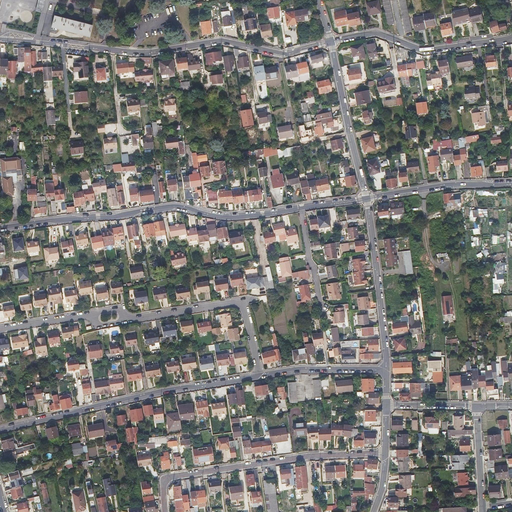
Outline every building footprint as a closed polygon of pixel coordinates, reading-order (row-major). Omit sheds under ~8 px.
[(41,11),(43,0),(37,0),(35,10),(41,11)] [(279,3),(278,0),(270,0),(271,7),(268,8),(270,19),(280,18),(278,6),(280,5),(279,3)] [(382,0),(388,26),(391,25),(395,25),(389,0),(382,0)] [(399,0),(406,33),(410,32),(413,31),(406,0),(399,0)] [(381,12),(381,11),(379,2),(368,4),(370,15),(374,14),(374,13),(381,12)] [(308,9),(296,11),(297,22),(308,20),(310,20),(308,9)] [(310,20),(308,20),(297,22),(298,24),(313,22),(311,14),(312,12),(312,9),(308,9),(310,20)] [(473,26),(479,24),(484,23),(481,11),(470,14),(469,10),(453,13),(455,25),(472,22),(473,26)] [(297,22),(296,11),(287,13),(289,25),(298,24),(297,22)] [(346,12),(346,11),(335,13),(338,26),(349,24),(350,27),(361,24),(358,13),(353,14),(352,11),(346,12)] [(225,26),(229,25),(232,25),(230,13),(223,14),(225,26)] [(416,31),(429,29),(433,28),(432,26),(437,24),(435,13),(423,15),(424,17),(414,19),(416,31)] [(62,16),(54,14),(51,25),(89,34),(92,24),(84,22),(84,21),(80,20),(80,21),(66,17),(62,16)] [(242,20),(243,25),(244,30),(258,27),(255,17),(242,20)] [(453,33),(452,28),(451,23),(443,24),(441,17),(439,17),(443,36),(453,33)] [(203,33),(207,32),(212,32),(210,20),(201,21),(203,33)] [(508,30),(507,25),(499,26),(498,21),(490,23),(493,34),(501,31),(508,30)] [(260,25),(262,37),(273,35),(271,23),(260,25)] [(376,42),(372,43),(367,44),(371,59),(379,58),(376,42)] [(366,54),(364,48),(362,43),(351,46),(355,58),(366,54)] [(36,63),(35,50),(31,50),(31,63),(31,67),(31,71),(32,72),(43,71),(43,67),(43,62),(36,63)] [(221,60),(221,56),(220,52),(206,54),(207,65),(212,64),(212,61),(221,60)] [(324,65),(323,63),(322,61),(324,61),(322,54),(311,57),(314,68),(324,65)] [(224,65),(229,64),(234,64),(232,55),(223,57),(224,65)] [(496,64),(495,59),(495,55),(486,56),(487,66),(496,64)] [(187,62),(188,70),(188,71),(200,69),(199,60),(193,61),(193,56),(186,57),(186,58),(187,62)] [(238,58),(238,61),(239,64),(238,64),(238,68),(249,66),(248,57),(238,58)] [(468,67),(466,57),(456,59),(458,69),(468,67)] [(177,72),(188,70),(187,62),(186,58),(175,61),(177,72)] [(440,72),(441,74),(450,73),(448,60),(439,62),(440,72)] [(19,78),(19,73),(18,61),(9,61),(9,72),(8,72),(8,74),(8,78),(19,78)] [(73,62),(73,68),(74,73),(78,73),(78,77),(87,76),(86,61),(73,62)] [(173,76),(172,69),(171,62),(159,63),(160,78),(173,76)] [(297,65),(298,74),(309,72),(306,62),(296,64),(297,65)] [(128,63),(116,64),(117,73),(129,72),(129,71),(135,71),(134,63),(128,63)] [(413,64),(407,65),(408,75),(408,77),(413,76),(412,70),(416,69),(415,63),(413,63),(413,64)] [(263,64),(253,66),(256,84),(266,83),(266,80),(266,79),(264,69),(264,68),(263,64)] [(299,77),(298,74),(297,65),(291,66),(285,68),(287,79),(299,77)] [(408,75),(407,65),(397,66),(399,77),(408,75)] [(63,76),(62,71),(62,66),(51,67),(52,77),(63,76)] [(361,76),(359,71),(358,66),(347,70),(349,80),(361,76)] [(266,79),(272,78),(277,77),(276,67),(264,69),(266,79)] [(104,79),(104,74),(104,68),(96,69),(96,80),(104,79)] [(223,83),(221,70),(210,72),(211,76),(209,76),(210,80),(211,80),(212,85),(223,83)] [(135,74),(135,77),(135,80),(140,80),(140,82),(140,84),(149,83),(149,82),(153,81),(152,71),(139,72),(139,74),(135,74)] [(442,85),(441,74),(440,72),(436,73),(436,74),(432,75),(432,73),(426,74),(428,88),(432,87),(434,87),(434,86),(442,85)] [(393,77),(389,78),(386,78),(386,80),(377,82),(379,92),(383,91),(395,89),(393,77)] [(332,91),(330,85),(329,80),(317,83),(320,94),(332,91)] [(190,81),(184,82),(179,84),(181,93),(191,90),(190,81)] [(467,100),(473,99),(472,89),(470,89),(470,88),(465,89),(467,100)] [(472,89),(473,99),(476,98),(476,99),(480,98),(479,88),(472,89)] [(371,101),(370,95),(368,89),(356,93),(359,104),(371,101)] [(74,103),(80,103),(86,102),(85,91),(73,92),(74,103)] [(140,110),(139,99),(134,100),(134,99),(131,100),(126,101),(128,112),(140,110)] [(168,100),(163,100),(164,111),(176,110),(174,99),(169,99),(169,100),(168,100)] [(428,112),(427,107),(426,102),(417,103),(419,114),(428,112)] [(473,123),(477,122),(478,122),(479,126),(486,125),(485,123),(484,114),(485,114),(488,113),(487,110),(486,105),(478,107),(479,112),(472,114),(473,123)] [(47,119),(55,119),(55,110),(47,111),(47,119)] [(317,120),(331,117),(329,111),(327,111),(328,113),(319,115),(319,117),(316,118),(317,120)] [(266,113),(257,114),(259,125),(268,124),(266,113)] [(367,114),(365,114),(364,115),(363,113),(357,114),(359,126),(366,124),(365,121),(368,120),(367,114)] [(332,120),(331,117),(317,120),(316,120),(319,136),(324,135),(321,124),(328,122),(329,127),(338,125),(337,119),(332,120)] [(103,124),(96,125),(97,132),(104,131),(103,124)] [(278,138),(286,136),(293,135),(292,126),(277,128),(278,138)] [(304,126),(301,127),(297,127),(300,138),(304,137),(306,137),(304,126)] [(460,155),(461,160),(467,159),(465,151),(464,143),(470,142),(480,140),(479,134),(458,138),(460,155)] [(408,148),(409,148),(410,149),(411,148),(412,148),(412,147),(414,146),(414,147),(418,147),(417,138),(415,138),(414,135),(408,136),(408,139),(406,140),(408,148)] [(166,148),(178,146),(177,141),(177,136),(165,138),(166,148)] [(103,139),(104,149),(117,147),(116,138),(111,138),(111,137),(107,138),(107,139),(103,139)] [(372,138),(367,139),(362,140),(365,153),(376,150),(372,138)] [(335,150),(339,149),(342,149),(341,140),(333,142),(335,150)] [(83,153),(82,147),(82,142),(70,143),(71,154),(83,153)] [(277,147),(263,149),(263,154),(264,158),(278,155),(277,151),(277,147)] [(293,148),(277,151),(278,155),(279,159),(294,156),(294,153),(293,148)] [(263,154),(263,149),(255,151),(255,153),(259,176),(265,175),(263,167),(263,168),(261,159),(259,160),(258,155),(263,154)] [(441,163),(454,161),(454,156),(453,149),(440,151),(441,163)] [(462,164),(461,160),(460,155),(454,156),(454,161),(455,165),(462,164)] [(439,165),(439,161),(438,156),(427,157),(428,167),(439,165)] [(17,176),(16,158),(0,159),(4,196),(14,195),(12,176),(13,176),(17,176)] [(477,162),(475,163),(474,163),(474,166),(471,167),(472,176),(476,176),(479,175),(483,175),(481,165),(484,165),(484,159),(479,160),(480,165),(478,166),(477,162)] [(224,160),(218,161),(213,162),(214,175),(226,173),(224,160)] [(380,173),(378,166),(377,160),(367,162),(370,175),(380,173)] [(496,161),(496,165),(497,169),(502,169),(504,169),(504,170),(508,170),(507,160),(496,161)] [(134,169),(133,161),(120,163),(120,165),(121,167),(121,171),(134,169)] [(345,178),(352,176),(350,161),(342,162),(344,174),(343,174),(343,178),(345,178)] [(419,171),(419,166),(418,162),(406,164),(407,172),(413,172),(413,171),(414,171),(419,171)] [(210,175),(209,171),(209,167),(199,168),(201,177),(210,175)] [(38,208),(37,197),(36,171),(32,171),(33,190),(27,190),(28,201),(33,200),(33,208),(33,209),(38,208)] [(278,171),(276,171),(273,172),(274,177),(271,178),(273,190),(285,188),(282,176),(279,176),(278,171)] [(407,172),(403,173),(399,174),(400,181),(408,180),(407,172)] [(189,176),(189,177),(189,179),(191,179),(193,197),(194,198),(201,197),(199,184),(200,184),(199,174),(195,175),(195,173),(193,173),(193,175),(189,176)] [(298,173),(291,174),(285,176),(287,186),(295,184),(300,183),(300,182),(298,173)] [(313,195),(318,194),(317,193),(317,192),(314,177),(314,174),(306,176),(307,181),(308,188),(311,187),(313,195)] [(316,176),(314,177),(317,192),(319,191),(329,189),(327,179),(317,181),(316,176)] [(354,176),(352,176),(345,178),(347,187),(355,185),(354,176)] [(189,179),(189,177),(182,177),(185,198),(193,197),(191,179),(189,179)] [(387,188),(392,187),(397,186),(395,178),(385,180),(387,188)] [(93,190),(94,197),(99,196),(99,194),(99,192),(102,192),(107,191),(107,189),(105,179),(99,180),(100,183),(92,184),(93,190)] [(178,189),(177,184),(177,179),(167,180),(168,190),(178,189)] [(300,185),(301,187),(302,194),(306,193),(309,193),(308,188),(307,181),(300,182),(300,183),(300,185)] [(54,188),(54,184),(45,185),(46,192),(47,197),(55,196),(54,191),(54,188)] [(133,186),(130,186),(127,187),(129,198),(138,197),(137,189),(134,190),(133,186)] [(113,188),(107,189),(107,191),(109,207),(117,205),(116,195),(115,196),(113,188)] [(233,203),(244,201),(243,192),(242,189),(231,191),(233,200),(233,203)] [(252,190),(254,201),(258,200),(258,199),(262,198),(261,189),(252,190)] [(63,190),(54,191),(55,196),(55,200),(64,199),(63,190)] [(95,202),(94,197),(93,190),(88,190),(83,191),(83,192),(85,202),(89,201),(91,201),(91,202),(95,202)] [(152,199),(152,194),(151,190),(143,191),(144,200),(152,199)] [(248,202),(254,201),(252,190),(243,192),(244,201),(248,200),(248,202)] [(220,201),(233,200),(231,191),(219,191),(220,201)] [(85,204),(85,202),(83,192),(73,193),(74,206),(85,204)] [(214,193),(211,194),(208,194),(208,203),(214,202),(214,205),(217,205),(216,194),(214,194),(214,193)] [(447,202),(452,202),(452,194),(452,193),(444,194),(445,202),(447,202)] [(452,194),(452,202),(453,205),(461,204),(460,193),(452,194)] [(42,196),(37,197),(38,208),(33,209),(34,213),(37,212),(37,214),(40,214),(40,212),(46,212),(46,202),(43,202),(43,201),(42,201),(42,196)] [(403,202),(397,203),(390,204),(391,215),(405,213),(403,202)] [(387,206),(378,207),(379,218),(388,217),(387,206)] [(360,217),(362,217),(360,208),(349,210),(349,214),(350,214),(354,214),(355,217),(360,217)] [(319,213),(320,220),(321,226),(322,226),(322,224),(324,224),(325,231),(330,231),(328,215),(324,215),(323,212),(319,213)] [(318,229),(317,218),(305,220),(307,231),(318,229)] [(216,219),(213,219),(214,226),(212,226),(211,225),(207,225),(208,227),(210,241),(218,239),(216,226),(217,225),(216,219)] [(223,228),(223,227),(220,227),(221,229),(219,229),(219,226),(221,226),(220,220),(216,219),(217,225),(219,239),(230,237),(229,233),(227,227),(223,228)] [(163,221),(159,222),(154,223),(156,231),(161,230),(161,235),(166,234),(165,229),(164,229),(163,221)] [(347,222),(337,223),(338,230),(347,229),(348,229),(347,222)] [(143,232),(144,232),(145,232),(147,245),(152,244),(151,237),(155,236),(153,223),(143,225),(144,230),(143,230),(143,232)] [(272,232),(273,236),(285,234),(284,232),(282,223),(271,225),(272,232)] [(137,224),(130,225),(133,239),(134,241),(135,248),(141,247),(140,240),(138,240),(137,235),(139,235),(137,224)] [(186,231),(185,224),(179,225),(175,226),(168,227),(170,237),(186,234),(186,231)] [(125,238),(123,232),(122,227),(113,229),(115,240),(125,238)] [(192,230),(186,231),(186,234),(188,242),(199,240),(197,231),(196,227),(192,228),(192,230)] [(197,231),(199,240),(200,245),(205,244),(205,242),(210,241),(208,227),(205,228),(205,230),(201,230),(197,231)] [(285,234),(286,243),(293,242),(293,241),(297,240),(294,228),(290,229),(291,230),(288,230),(289,231),(284,232),(285,234)] [(348,229),(347,229),(348,241),(358,240),(356,228),(348,229)] [(115,240),(113,229),(105,230),(106,231),(102,232),(103,236),(105,246),(115,244),(115,240)] [(230,237),(231,245),(244,242),(242,231),(233,233),(233,232),(229,233),(230,237)] [(262,234),(264,243),(274,241),(273,236),(272,232),(266,234),(266,233),(262,234)] [(89,243),(87,233),(82,234),(82,235),(80,236),(75,237),(77,246),(89,243)] [(103,236),(92,238),(94,249),(105,247),(105,246),(103,236)] [(384,239),(386,253),(388,267),(397,265),(394,238),(384,239)] [(74,251),(72,240),(67,241),(68,242),(61,243),(63,253),(74,251)] [(31,241),(27,242),(29,252),(41,251),(39,241),(32,242),(31,241)] [(354,243),(354,247),(355,252),(364,251),(363,242),(354,243)] [(334,244),(325,245),(325,249),(324,249),(325,253),(326,253),(327,261),(337,259),(334,244)] [(348,244),(340,245),(340,247),(341,252),(349,251),(348,244)] [(48,248),(44,249),(46,260),(60,258),(57,247),(52,248),(49,249),(48,248)] [(410,248),(406,249),(403,249),(406,272),(413,271),(410,248)] [(170,256),(172,265),(187,262),(185,253),(181,253),(177,254),(170,256)] [(278,258),(279,263),(279,264),(276,265),(276,267),(276,268),(277,272),(278,273),(281,272),(282,278),(285,277),(291,275),(291,274),(288,261),(287,257),(278,258)] [(364,263),(364,259),(352,261),(354,274),(353,274),(355,287),(366,285),(366,281),(364,281),(364,278),(363,272),(364,272),(363,265),(363,263),(364,263)] [(337,278),(335,266),(326,268),(328,280),(337,278)] [(141,278),(139,267),(130,269),(132,279),(141,278)] [(299,275),(299,277),(300,281),(309,279),(308,275),(312,274),(311,270),(306,271),(298,273),(299,275)] [(241,273),(229,275),(231,286),(239,285),(239,286),(243,286),(241,273)] [(259,278),(246,280),(247,290),(260,288),(260,287),(265,286),(263,278),(259,278)] [(228,289),(227,279),(214,281),(216,292),(221,291),(221,290),(228,289)] [(94,293),(92,281),(79,283),(82,295),(94,293)] [(193,286),(194,292),(197,292),(197,293),(200,293),(210,291),(208,281),(196,283),(196,285),(193,286)] [(122,282),(111,284),(113,294),(119,293),(120,294),(124,293),(123,288),(122,282)] [(337,283),(327,285),(328,298),(330,297),(331,301),(340,299),(340,295),(338,295),(337,283)] [(299,287),(302,302),(306,301),(311,300),(308,285),(299,287)] [(108,287),(96,289),(98,300),(106,298),(110,298),(108,287)] [(175,289),(177,299),(177,298),(177,300),(182,299),(182,298),(190,297),(189,287),(175,289)] [(58,302),(63,301),(61,288),(49,290),(51,301),(55,301),(58,300),(58,302)] [(165,289),(153,291),(154,300),(167,298),(165,289)] [(77,290),(65,292),(67,302),(71,302),(71,303),(72,305),(80,304),(77,290)] [(146,291),(134,293),(135,303),(139,303),(139,304),(144,303),(144,302),(148,302),(146,291)] [(46,294),(35,296),(37,306),(40,305),(44,305),(48,304),(46,294)] [(442,297),(442,303),(443,315),(452,314),(450,296),(442,297)] [(368,298),(358,299),(360,311),(370,310),(370,305),(369,305),(368,302),(368,298)] [(32,299),(20,301),(22,310),(29,309),(29,310),(33,309),(32,299)] [(16,314),(15,305),(4,306),(5,317),(9,316),(9,315),(16,314)] [(344,323),(342,309),(334,310),(335,314),(333,314),(333,317),(334,320),(333,320),(333,325),(344,323)] [(222,327),(232,325),(230,313),(220,315),(222,327)] [(408,316),(409,323),(411,334),(422,332),(419,315),(408,316)] [(358,317),(359,326),(369,325),(368,316),(358,317)] [(406,323),(409,323),(408,316),(403,316),(400,316),(401,323),(393,325),(394,333),(407,331),(406,323)] [(193,320),(181,322),(182,332),(194,330),(193,320)] [(211,321),(197,323),(199,332),(212,330),(212,329),(211,321)] [(166,326),(162,327),(164,337),(177,335),(176,324),(172,325),(172,324),(166,325),(166,326)] [(79,326),(62,328),(64,338),(80,335),(79,326)] [(221,334),(220,327),(212,329),(212,330),(213,335),(221,334)] [(228,330),(230,342),(232,341),(240,340),(238,328),(228,330)] [(333,339),(335,349),(341,348),(341,342),(339,328),(331,329),(333,335),(331,336),(331,340),(333,339)] [(361,329),(362,333),(362,338),(374,337),(374,328),(361,329)] [(60,331),(48,333),(50,344),(61,342),(60,331)] [(150,334),(144,335),(146,344),(160,342),(158,332),(152,333),(150,334)] [(22,336),(20,336),(12,338),(14,348),(29,345),(28,334),(22,335),(22,336)] [(125,336),(127,346),(138,344),(136,334),(125,336)] [(313,343),(314,346),(323,344),(322,334),(316,335),(316,334),(312,335),(313,343)] [(39,341),(35,342),(36,348),(37,354),(42,354),(42,355),(48,354),(46,337),(41,338),(41,341),(39,341)] [(0,340),(0,350),(11,348),(9,339),(5,340),(5,338),(1,339),(2,340),(0,340)] [(406,349),(405,343),(405,338),(394,339),(396,350),(406,349)] [(377,340),(373,341),(368,341),(369,352),(378,351),(377,340)] [(359,341),(342,342),(342,348),(342,352),(346,352),(346,347),(354,346),(354,348),(359,348),(359,345),(359,341)] [(120,354),(124,354),(123,347),(123,346),(120,346),(119,343),(110,345),(111,354),(120,352),(120,354)] [(304,344),(305,349),(306,355),(310,354),(315,354),(314,346),(313,343),(304,344)] [(88,346),(90,358),(102,356),(100,345),(88,346)] [(306,355),(305,349),(293,351),(295,362),(307,359),(306,355)] [(275,362),(277,362),(274,351),(274,350),(272,350),(273,351),(261,354),(264,363),(275,361),(275,362)] [(246,352),(234,354),(235,364),(248,363),(246,352)] [(228,353),(216,355),(216,357),(218,366),(230,364),(228,353)] [(342,361),(349,361),(356,361),(357,353),(342,353),(342,356),(342,361)] [(359,354),(360,365),(361,365),(361,359),(378,358),(378,359),(382,359),(381,353),(365,354),(359,354)] [(433,356),(433,369),(434,381),(442,381),(441,356),(433,356)] [(195,357),(181,359),(183,369),(187,369),(187,370),(193,369),(193,368),(196,367),(195,357)] [(212,358),(199,360),(201,370),(214,368),(212,358)] [(69,371),(72,370),(72,371),(76,370),(80,369),(79,360),(70,361),(68,364),(69,371)] [(178,361),(166,363),(168,372),(180,370),(178,361)] [(394,373),(407,372),(412,372),(412,364),(407,364),(407,362),(393,362),(394,373)] [(159,364),(145,366),(147,377),(152,376),(152,377),(156,376),(156,375),(161,374),(159,364)] [(127,371),(128,381),(137,379),(143,378),(141,368),(127,371)] [(472,387),(479,386),(478,376),(477,371),(471,371),(471,376),(472,387)] [(479,386),(486,385),(486,382),(485,375),(478,376),(479,386)] [(451,390),(462,389),(461,377),(461,376),(450,377),(451,390)] [(472,388),(472,387),(471,376),(466,377),(461,377),(462,389),(472,388)] [(109,381),(111,391),(114,390),(114,389),(124,387),(123,378),(109,380),(109,381)] [(321,380),(322,395),(322,396),(323,400),(330,400),(328,379),(321,380)] [(315,396),(322,395),(321,380),(313,381),(315,396)] [(352,380),(348,381),(343,381),(344,382),(335,384),(336,393),(353,392),(352,380)] [(94,383),(95,394),(101,393),(101,395),(108,394),(106,381),(94,383)] [(373,391),(373,386),(373,381),(363,381),(363,391),(373,391)] [(290,400),(293,400),(297,399),(295,382),(288,383),(290,400)] [(486,382),(486,385),(487,395),(498,394),(498,389),(494,389),(493,382),(486,382)] [(88,384),(88,383),(86,383),(86,385),(82,385),(83,394),(91,392),(90,384),(88,384)] [(410,392),(420,392),(420,387),(424,387),(424,383),(410,383),(410,392)] [(39,402),(43,402),(43,400),(43,397),(43,396),(42,389),(37,390),(36,385),(33,385),(34,391),(35,399),(39,398),(39,402)] [(255,388),(256,391),(256,395),(259,394),(259,397),(269,396),(267,387),(255,388)] [(242,408),(246,407),(244,391),(241,392),(240,388),(236,389),(237,403),(237,406),(240,406),(242,406),(242,408)] [(369,392),(369,393),(368,393),(368,398),(368,403),(378,403),(378,402),(378,394),(378,391),(369,392)] [(29,392),(29,394),(29,395),(26,396),(28,406),(36,405),(34,395),(31,395),(31,392),(29,392)] [(237,403),(237,398),(236,394),(227,395),(228,404),(237,403)] [(53,404),(52,404),(52,406),(49,406),(50,411),(59,409),(58,400),(59,400),(58,395),(52,397),(53,404)] [(72,407),(71,401),(69,395),(60,397),(62,410),(72,407)] [(225,403),(211,405),(213,416),(226,414),(225,403)] [(179,413),(180,420),(191,418),(194,418),(193,404),(177,406),(179,413)] [(152,405),(148,406),(144,406),(145,415),(153,414),(153,410),(152,405)] [(153,414),(154,421),(164,419),(163,408),(153,410),(153,414)] [(374,410),(366,410),(366,421),(376,421),(375,409),(374,410)] [(138,427),(137,427),(136,421),(143,420),(142,410),(131,411),(133,422),(132,422),(135,444),(138,444),(136,433),(139,432),(138,427)] [(181,429),(180,420),(179,413),(173,414),(167,415),(169,430),(181,429)] [(127,424),(126,420),(125,416),(125,415),(116,417),(118,425),(127,424)] [(439,426),(439,422),(439,418),(436,418),(436,417),(426,417),(426,426),(439,426)] [(454,430),(464,430),(463,417),(454,417),(454,430)] [(393,420),(393,425),(393,429),(403,429),(403,420),(393,420)] [(498,420),(498,422),(498,423),(499,423),(500,428),(508,428),(507,420),(498,420)] [(306,423),(299,424),(293,424),(293,434),(306,433),(306,428),(306,423)] [(351,435),(352,428),(353,424),(343,423),(342,435),(345,435),(351,436),(351,435)] [(102,424),(95,425),(87,426),(89,438),(94,437),(104,436),(102,424)] [(342,426),(331,425),(331,429),(331,434),(341,435),(342,426)] [(81,436),(80,432),(79,428),(78,429),(77,426),(67,428),(69,438),(81,436)] [(241,436),(241,432),(240,427),(231,428),(233,438),(241,436)] [(59,438),(58,433),(56,428),(46,431),(49,441),(59,438)] [(269,435),(270,441),(270,443),(276,442),(288,440),(286,428),(268,431),(268,432),(269,435)] [(317,428),(306,428),(306,433),(307,439),(314,438),(314,439),(318,439),(318,430),(317,428)] [(331,429),(318,430),(318,439),(318,440),(331,439),(331,434),(331,429)] [(364,433),(364,435),(364,443),(376,443),(376,434),(364,433)] [(397,445),(402,445),(407,445),(407,434),(397,434),(397,445)] [(360,435),(359,436),(357,437),(357,439),(356,439),(356,441),(354,441),(354,446),(364,446),(364,443),(364,435),(360,435)] [(502,445),(501,440),(500,435),(487,436),(488,446),(502,445)] [(182,438),(183,438),(183,439),(182,439),(183,445),(185,445),(186,448),(191,447),(189,438),(188,438),(188,437),(182,438)] [(3,449),(4,451),(14,449),(12,439),(2,442),(3,446),(1,446),(2,449),(3,449)] [(227,439),(223,439),(218,440),(220,450),(229,449),(227,439)] [(251,452),(250,443),(250,440),(242,441),(243,453),(251,452)] [(107,452),(112,451),(118,450),(116,441),(106,443),(107,452)] [(270,441),(260,442),(261,452),(271,450),(270,445),(270,443),(270,441)] [(260,442),(250,443),(251,452),(252,453),(261,452),(260,442)] [(470,452),(470,447),(470,442),(461,442),(461,452),(462,452),(470,452)] [(14,449),(4,451),(5,457),(8,456),(9,460),(16,458),(16,456),(24,454),(24,452),(36,449),(35,444),(28,446),(24,447),(14,449)] [(73,455),(84,453),(88,452),(87,444),(71,447),(73,455)] [(212,448),(211,448),(211,446),(202,447),(203,449),(204,462),(214,460),(212,448)] [(195,463),(204,462),(203,449),(194,450),(195,463)] [(492,461),(494,460),(503,459),(501,449),(491,450),(492,461)] [(162,452),(162,454),(163,456),(161,456),(162,469),(170,468),(168,451),(162,452)] [(143,464),(146,464),(147,466),(152,465),(150,454),(137,456),(138,467),(143,466),(143,464)] [(409,456),(408,456),(398,456),(398,461),(399,461),(399,465),(398,465),(398,472),(408,471),(408,466),(407,461),(409,461),(409,456)] [(462,456),(451,456),(451,462),(453,463),(453,470),(465,470),(465,466),(463,465),(464,463),(470,463),(469,456),(462,456)] [(377,460),(373,460),(369,459),(368,468),(377,468),(377,460)] [(495,468),(494,460),(492,461),(487,461),(488,470),(495,469),(495,468)] [(346,476),(346,471),(345,465),(335,466),(336,477),(346,476)] [(365,465),(359,465),(353,465),(353,477),(365,477),(365,465)] [(336,477),(335,466),(326,467),(326,477),(336,477)] [(297,488),(301,488),(306,487),(304,467),(295,467),(297,488)] [(508,467),(495,468),(495,469),(496,479),(509,478),(508,467)] [(292,469),(286,470),(280,470),(280,478),(293,477),(292,469)] [(7,477),(7,479),(7,481),(20,478),(19,472),(20,472),(20,470),(8,473),(9,477),(7,477)] [(458,473),(459,486),(469,485),(468,473),(458,473)] [(254,484),(254,479),(253,474),(246,476),(248,486),(254,484)] [(278,511),(274,479),(273,479),(272,476),(272,474),(268,474),(269,476),(266,477),(266,480),(263,480),(267,511),(278,511)] [(411,474),(405,475),(399,475),(399,480),(401,480),(401,481),(401,488),(408,488),(411,488),(411,474)] [(369,493),(374,493),(374,484),(371,484),(371,477),(365,477),(365,495),(369,495),(369,493)] [(117,493),(115,485),(111,486),(110,484),(111,483),(110,479),(104,480),(107,495),(108,495),(109,497),(112,495),(117,493)] [(222,490),(220,481),(208,483),(209,492),(222,490)] [(150,491),(150,488),(149,483),(146,484),(146,482),(141,483),(142,494),(150,493),(150,491)] [(49,503),(47,493),(45,483),(41,484),(45,504),(49,503)] [(232,502),(238,502),(245,501),(243,486),(230,488),(232,502)] [(23,495),(21,491),(20,487),(11,489),(13,498),(23,495)] [(175,499),(182,499),(181,497),(180,487),(174,488),(175,499)] [(500,497),(500,492),(500,487),(490,487),(491,498),(500,497)] [(401,488),(396,488),(395,496),(407,496),(408,488),(401,488)] [(455,488),(456,493),(456,497),(465,497),(465,494),(476,494),(476,488),(455,488)] [(196,493),(197,503),(206,501),(205,492),(196,493)] [(87,510),(85,502),(84,493),(73,495),(76,511),(83,511),(87,510)] [(181,497),(182,499),(183,511),(187,511),(188,511),(190,510),(188,496),(181,497)] [(391,510),(398,510),(398,506),(399,497),(389,497),(389,506),(391,506),(391,510)] [(182,499),(175,499),(176,506),(176,511),(183,511),(182,499)] [(28,511),(28,508),(27,502),(17,504),(18,511),(28,511)] [(145,504),(146,511),(154,511),(158,511),(157,506),(155,507),(154,502),(145,504)] [(108,511),(107,503),(98,505),(99,511),(108,511)]
